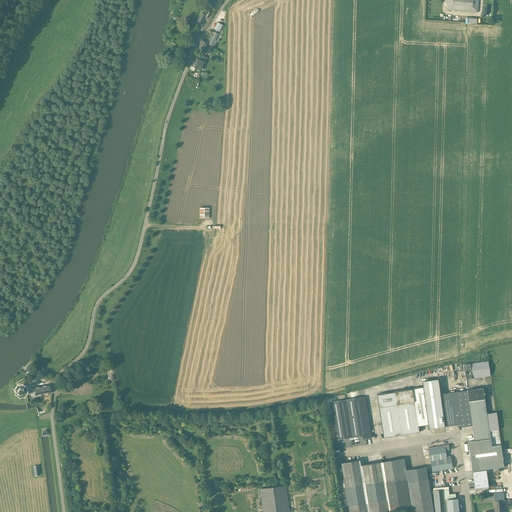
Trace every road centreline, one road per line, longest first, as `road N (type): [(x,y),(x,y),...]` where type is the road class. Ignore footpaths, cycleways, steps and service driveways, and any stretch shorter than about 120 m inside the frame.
road 1 (unclassified): [(65,511),(50,417),(55,381),(83,352),(96,305),(139,254),(168,120),(198,46),(228,0)]
road 2 (unclassified): [(467,511),(453,438),(330,453)]
